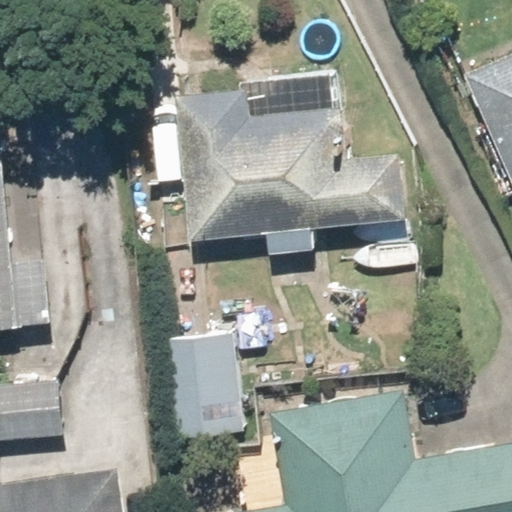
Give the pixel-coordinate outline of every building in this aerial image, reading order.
[(511,50),(461,73),(511,187),(511,50)] [(244,84),(173,90),(185,241),(264,235),(266,256),(315,252),(313,224),(398,218),(393,151),(335,156),(331,112),(247,119),(244,84)] [(0,440),(60,436),(55,378),(0,382),(0,325),(52,321),(47,262),(14,264),(4,138),(0,137),(0,440)] [(243,430),(231,332),(149,342),(161,440),(243,430)] [(223,511),(511,511),(511,436),(410,453),(399,387),(271,408),(286,501),(223,511)] [(118,511),(112,464),(0,480),(0,511),(118,511)]
